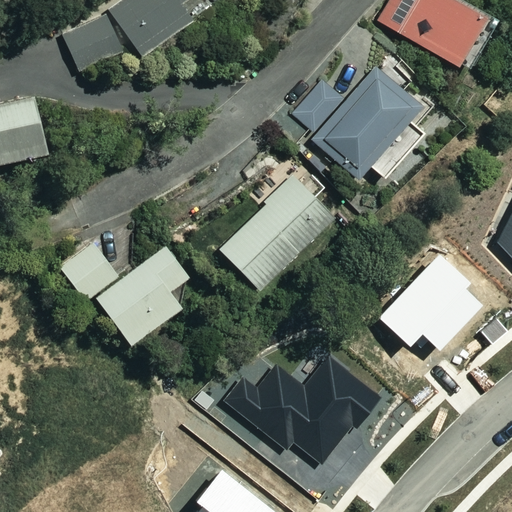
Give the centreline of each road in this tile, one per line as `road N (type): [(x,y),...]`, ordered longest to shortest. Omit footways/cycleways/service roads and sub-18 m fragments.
road 1 (residential): [(352,0),(215,142),(91,213)]
road 2 (residential): [(511,389),(467,420),(391,511)]
